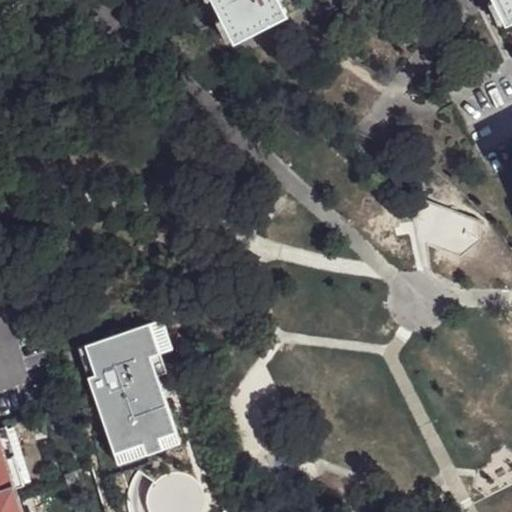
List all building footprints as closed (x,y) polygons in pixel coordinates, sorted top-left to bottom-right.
[(210,0),(233,45),(286,18),(277,0),(210,0)] [(511,0),(490,0),(503,28),(511,23),(511,0)] [(424,202),(413,239),(469,255),(479,218),(424,202)] [(210,278),(225,272),(216,248),(200,255),(210,278)] [(132,324),(69,343),(84,393),(181,365),(169,325),(135,336),(132,324)] [(28,511),(3,430),(0,430),(0,511),(28,511)]
